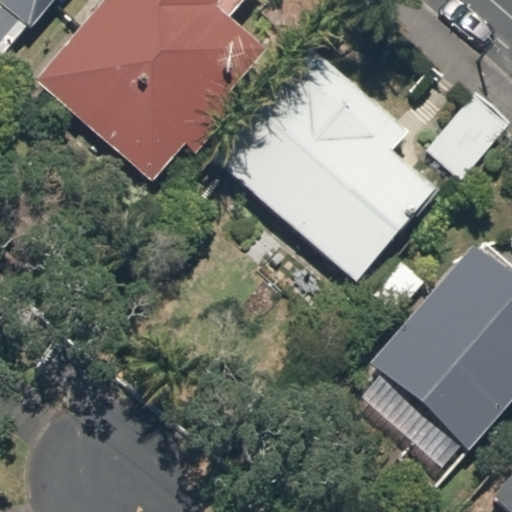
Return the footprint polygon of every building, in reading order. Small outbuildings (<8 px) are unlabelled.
[(0,0),(0,60),(50,0),(0,0)] [(104,0),(26,96),(147,195),(253,66),(214,34),(241,0),(104,0)] [(383,172),(400,151),(297,64),(202,176),(345,297),(423,205),(383,172)] [(426,289),(392,258),(357,297),(391,328),(426,289)] [(457,468),(511,404),(511,293),(505,287),(489,305),(452,273),(357,382),(457,468)] [(511,511),(511,475),(482,510),(483,511),(511,511)]
